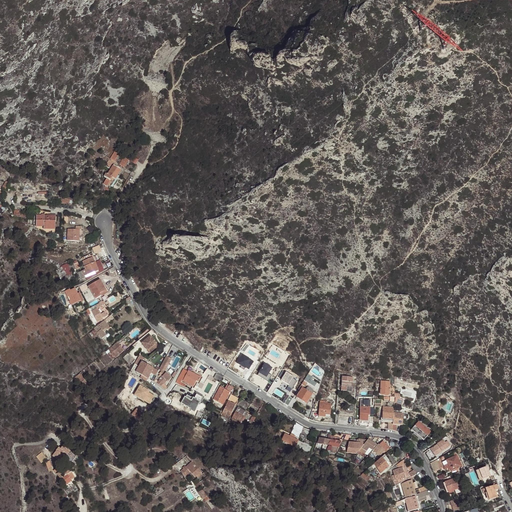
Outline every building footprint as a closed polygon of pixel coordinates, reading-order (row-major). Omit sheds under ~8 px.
[(119,154),(115,151),(111,159),(115,161),(119,154)] [(129,159),(125,157),(120,165),(124,167),(129,159)] [(122,170),(115,165),(108,174),(107,173),(105,177),(107,178),(105,182),(104,184),(107,186),(112,178),(115,180),(122,170)] [(55,230),(55,220),(56,216),(37,215),(36,227),(44,227),(44,230),(55,230)] [(80,230),(68,229),(67,240),(79,241),(80,230)] [(84,257),(80,259),(81,262),(83,261),(86,269),(83,270),(85,276),(99,270),(98,268),(102,266),(100,261),(95,262),(92,254),(86,256),(84,257)] [(76,269),(74,263),(68,266),(70,272),(76,269)] [(95,299),(108,291),(101,279),(88,286),(90,289),(95,299)] [(70,290),(76,303),(81,301),(77,294),(75,288),(70,290)] [(73,305),(76,303),(70,290),(69,289),(67,290),(73,305)] [(95,299),(90,289),(83,292),(88,302),(95,299)] [(100,314),(97,308),(93,310),(92,311),(96,322),(102,320),(102,318),(100,314)] [(104,321),(97,326),(100,330),(95,333),(100,339),(109,333),(107,330),(109,328),(104,321)] [(150,337),(141,344),(147,351),(156,343),(150,337)] [(122,338),(110,348),(116,355),(117,356),(123,351),(119,345),(124,340),(122,338)] [(156,343),(147,351),(150,354),(158,346),(156,343)] [(110,348),(106,351),(112,358),(116,355),(110,348)] [(135,360),(128,353),(123,358),(130,366),(135,360)] [(238,364),(250,370),(254,362),(243,355),(238,364)] [(153,369),(141,362),(144,358),(139,356),(134,364),(139,367),(136,372),(147,379),(148,377),(153,369)] [(164,371),(165,371),(171,359),(166,357),(159,370),(161,372),(159,374),(162,377),(156,384),(160,387),(163,384),(166,381),(167,381),(171,378),(164,371)] [(264,363),(258,373),(266,378),(268,374),(272,368),(264,363)] [(153,369),(148,377),(153,381),(156,376),(158,372),(153,369)] [(183,370),(178,378),(182,381),(193,386),(193,388),(198,391),(202,382),(198,379),(199,376),(188,371),(187,372),(183,370)] [(294,377),(286,371),(281,379),(289,385),(293,379),(294,377)] [(80,373),(76,377),(81,383),(85,380),(81,375),(80,373)] [(266,378),(258,373),(256,375),(267,382),(271,376),(268,374),(266,378)] [(306,376),(304,380),(307,382),(308,383),(314,387),(317,383),(309,378),(306,376)] [(346,392),(352,393),(353,378),(343,378),(342,392),(346,392)] [(297,381),(293,379),(289,385),(288,386),(292,389),(297,381)] [(390,381),(381,381),(380,394),(389,394),(390,381)] [(228,393),(230,394),(234,387),(229,384),(225,391),(228,393)] [(135,396),(145,401),(151,404),(155,397),(149,393),(150,392),(141,387),(135,396)] [(306,390),(303,388),(301,391),(311,397),(315,400),(316,396),(313,394),(314,392),(307,387),(306,390)] [(227,397),(228,393),(225,391),(220,388),(218,392),(227,397)] [(177,389),(175,394),(183,398),(186,393),(177,389)] [(311,397),(301,391),(297,397),(306,404),(311,397)] [(227,397),(218,392),(216,396),(214,400),(222,404),(227,397)] [(233,406),(235,407),(239,400),(230,394),(226,402),(233,406)] [(295,396),(288,406),(291,408),(296,400),(297,397),(295,396)] [(312,398),(311,397),(306,404),(297,397),(296,400),(306,406),(312,398)] [(239,400),(235,407),(236,408),(244,413),(249,406),(239,400)] [(225,405),(221,412),(228,416),(233,406),(226,402),(225,405)] [(371,416),(374,416),(374,408),(360,406),(359,419),(369,420),(370,414),(371,414),(371,416)] [(393,412),(393,408),(382,407),(381,422),(387,422),(392,422),(393,413),(393,412)] [(132,414),(140,421),(145,415),(138,408),(132,414)] [(243,416),(242,415),(235,410),(230,417),(239,423),(243,416)] [(402,413),(393,413),(392,422),(392,424),(396,424),(401,424),(402,418),(402,413)] [(431,432),(419,421),(411,430),(424,441),(431,432)] [(280,441),(294,448),(295,447),(298,442),(302,428),(295,424),(289,438),(284,435),(280,441)] [(330,440),(328,446),(338,447),(340,442),(334,441),(335,438),(330,437),(330,440)] [(362,446),(367,440),(359,439),(357,440),(357,442),(349,442),(347,453),(356,453),(360,449),(362,446)] [(367,440),(362,446),(367,450),(370,447),(373,449),(377,445),(367,440)] [(379,445),(384,451),(385,452),(389,448),(383,441),(379,445)] [(437,445),(430,449),(435,456),(451,446),(449,443),(446,444),(444,441),(438,445),(437,445)] [(298,442),(295,447),(299,448),(303,450),(307,452),(309,447),(298,442)] [(392,448),(401,462),(406,458),(402,451),(397,444),(392,448)] [(378,445),(373,450),(379,456),(384,451),(379,445),(378,445)] [(50,456),(65,467),(74,455),(60,446),(58,449),(56,448),(53,451),(54,452),(50,456)] [(34,459),(39,464),(44,460),(39,454),(34,459)] [(384,455),(381,458),(388,467),(390,469),(393,466),(384,455)] [(450,472),(451,472),(461,467),(457,457),(446,461),(450,471),(450,472)] [(381,458),(373,465),(380,473),(388,467),(381,458)] [(466,469),(474,465),(471,459),(464,462),(466,469)] [(434,461),(430,463),(432,469),(433,471),(444,466),(442,462),(441,461),(437,464),(434,461)] [(202,475),(192,463),(180,472),(184,477),(189,472),(194,478),(196,477),(197,478),(202,475)] [(56,475),(65,485),(71,480),(70,479),(74,476),(68,468),(66,466),(65,467),(59,473),(55,469),(52,471),(56,475)] [(483,480),(495,476),(492,466),(479,470),(483,480)] [(394,475),(396,480),(404,477),(402,468),(394,471),(394,475)] [(447,476),(443,478),(446,487),(447,487),(449,491),(460,487),(456,477),(449,480),(447,476)] [(401,483),(404,497),(414,495),(412,489),(411,483),(411,480),(401,483)] [(210,499),(199,484),(195,486),(206,501),(210,499)] [(485,488),(489,500),(496,498),(493,491),(495,491),(493,486),(485,488)] [(408,511),(417,510),(416,503),(415,499),(414,497),(404,499),(406,511),(408,511)] [(457,498),(450,501),(454,511),(461,508),(457,498)]
